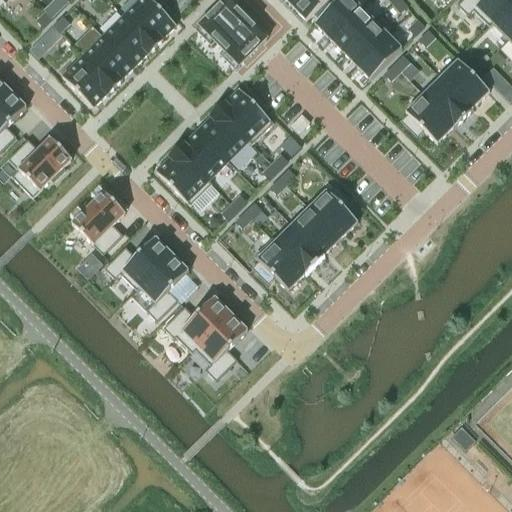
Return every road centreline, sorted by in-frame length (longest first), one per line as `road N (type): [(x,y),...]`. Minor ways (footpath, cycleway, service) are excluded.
road 1 (residential): [(0,60),(293,354)]
road 2 (unclassified): [(178,466),(0,288)]
road 3 (residential): [(264,55),(429,226)]
road 4 (residential): [(429,226),(293,354)]
road 5 (residential): [(511,138),(429,226)]
